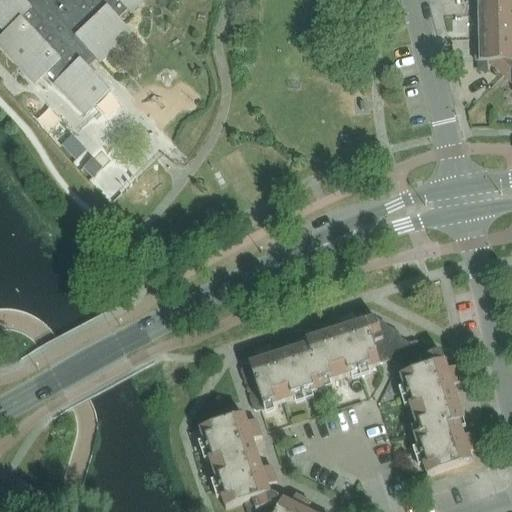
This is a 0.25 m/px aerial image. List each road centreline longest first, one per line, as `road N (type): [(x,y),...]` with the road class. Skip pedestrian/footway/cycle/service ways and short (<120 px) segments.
road 1 (tertiary): [(0,411),(294,256)]
road 2 (residential): [(511,414),(464,211)]
road 3 (residential): [(458,187),(413,0)]
road 4 (tertiary): [(458,187),(412,197),(294,256)]
road 5 (tertiary): [(294,256),(464,211)]
